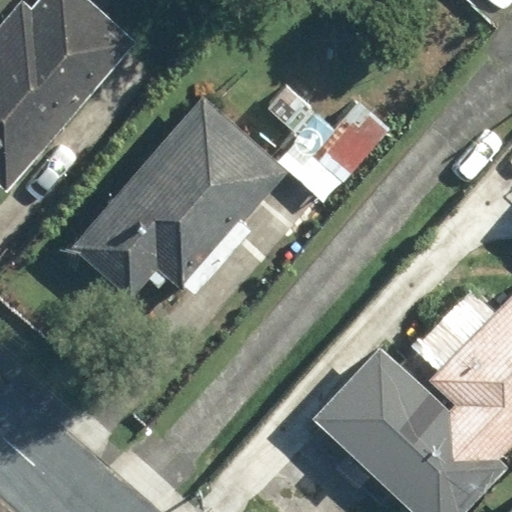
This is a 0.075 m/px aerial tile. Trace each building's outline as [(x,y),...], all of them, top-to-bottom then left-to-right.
[(5,0),(0,6),(0,158),(12,168),(136,21),(110,0),(5,0)] [(323,100),(291,66),(260,95),(293,129),(323,100)] [(288,147),(204,76),(73,229),(132,279),(158,250),(182,271),(288,147)] [(511,299),(431,390),(383,345),(324,408),(435,511),(441,504),(450,511),(452,511),(511,446),(511,299)] [(349,511),(368,492),(316,443),(273,490),(296,511),(349,511)] [(511,511),(511,491),(494,511),(511,511)]
